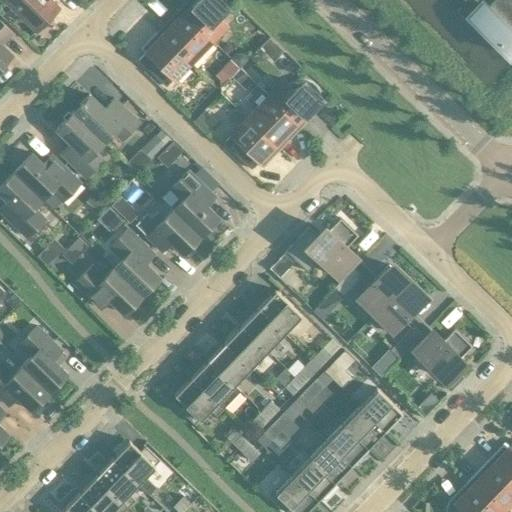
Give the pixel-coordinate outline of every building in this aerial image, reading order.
[(4,0),(36,31),(59,8),(50,0),(4,0)] [(188,0),(180,9),(211,39),(226,24),(221,19),(224,13),(226,6),(224,0),(193,0),(191,3),(188,0)] [(487,6),(473,20),(472,21),(482,31),(479,34),(493,47),(496,44),(508,56),(511,51),(511,5),(506,0),(494,0),(488,7),(487,6)] [(211,39),(180,9),(171,17),(174,20),(169,26),(166,23),(157,32),(189,62),(211,39)] [(0,68),(12,56),(3,47),(3,42),(12,33),(0,20),(0,68)] [(189,62),(157,32),(142,48),(146,51),(138,60),(166,86),(189,62)] [(269,95),(300,126),(309,117),(306,114),(311,108),(314,111),(318,106),(320,99),(319,92),(316,86),(314,84),(312,83),(307,80),(300,80),(294,81),(289,85),(284,80),(269,95)] [(89,94),(72,111),(105,142),(115,133),(123,141),(140,123),(113,98),(104,108),(89,94)] [(300,126),(269,95),(247,119),(278,149),(287,140),(284,137),(289,131),(292,134),(300,126)] [(105,142),(72,111),(56,128),(70,142),(61,152),(87,178),(103,161),(95,153),(105,142)] [(278,149),(247,119),(224,142),(251,169),(259,161),(263,164),(278,149)] [(157,133),(140,150),(150,161),(167,143),(157,133)] [(51,154),(42,163),(32,153),(14,171),(41,198),(50,189),(62,201),(80,182),(51,154)] [(170,205),(200,235),(218,216),(206,205),(215,196),(188,170),(170,188),(179,196),(170,205)] [(41,198),(14,171),(0,185),(0,193),(7,200),(0,206),(0,210),(27,236),(45,218),(33,206),(41,198)] [(85,198),(92,209),(104,201),(98,190),(85,198)] [(200,235),(170,205),(169,206),(172,209),(164,217),(157,210),(151,216),(146,212),(135,224),(162,250),(170,241),(182,253),(200,235)] [(308,227),(297,238),(285,251),(307,271),(319,259),(337,276),(356,256),(346,246),(358,235),(340,217),(320,238),(308,227)] [(154,253),(147,247),(127,227),(110,245),(122,257),(113,267),(142,295),(160,276),(145,262),(154,253)] [(48,250),(40,258),(48,265),(55,257),(48,250)] [(142,295),(113,267),(104,276),(91,264),(74,282),(101,308),(109,299),(124,313),(142,295)] [(375,313),(406,281),(388,264),(358,296),(374,313),(375,313)] [(362,275),(353,267),(334,287),(343,295),(362,275)] [(375,313),(374,313),(372,315),(390,333),(423,298),(406,281),(375,313)] [(275,289),(258,307),(283,332),(300,314),(275,289)] [(258,307),(241,325),(266,349),(283,332),(258,307)] [(422,333),(414,324),(390,348),(399,357),(422,333)] [(36,325),(27,335),(18,344),(30,355),(21,364),(49,391),(66,372),(53,359),(61,350),(36,325)] [(266,349),(241,325),(224,342),(250,367),(266,349)] [(452,388),(463,377),(452,366),(472,345),(454,328),(443,340),(433,330),(413,350),(452,388)] [(250,367),(224,342),(207,359),(233,384),(250,367)] [(329,356),(321,348),(311,359),(319,367),(329,356)] [(207,359),(191,376),(223,408),(240,391),(233,384),(207,359)] [(323,370),(331,378),(341,368),(333,360),(323,370)] [(49,391),(21,364),(12,373),(1,362),(0,362),(0,396),(8,405),(17,396),(31,409),(49,391)] [(294,376),(302,384),(312,374),(304,366),(294,376)] [(223,408),(191,376),(174,394),(184,404),(179,409),(194,424),(209,408),(216,415),(223,408)] [(302,384),(294,376),(284,386),(293,394),(302,384)] [(316,377),(306,388),(314,395),(324,385),(316,377)] [(359,405),(384,430),(402,412),(376,387),(359,405)] [(314,395),(306,388),(296,398),(304,406),(314,395)] [(424,388),(417,404),(427,408),(434,392),(424,388)] [(261,411),(269,419),(279,408),(271,400),(261,411)] [(359,405),(342,423),(368,447),(384,430),(359,405)] [(269,419),(261,411),(251,421),(259,429),(269,419)] [(283,412),(273,422),(281,430),(291,420),(283,412)] [(281,430),(273,422),(263,432),(271,440),(281,430)] [(342,423),(325,440),(351,465),(368,447),(342,423)] [(241,451),(249,443),(234,428),(226,437),(241,451)] [(112,458),(137,483),(159,460),(144,445),(139,450),(129,440),(112,458)] [(325,440),(309,457),(334,482),(351,465),(325,440)] [(259,452),(249,443),(241,451),(251,461),(259,452)] [(498,451),(489,460),(511,481),(511,444),(502,455),(498,451)] [(334,482),(309,457),(292,474),(318,499),(334,482)] [(137,483),(112,458),(95,475),(120,500),(127,507),(135,499),(128,493),(137,483)] [(499,511),(511,499),(511,481),(489,460),(480,469),(483,472),(478,477),(475,474),(467,483),(496,511),(499,511)] [(305,511),(318,499),(292,474),(270,497),(284,511),(285,511),(290,507),(295,511),(305,511)] [(108,511),(120,500),(95,475),(78,493),(98,511),(108,511)] [(496,511),(467,483),(458,492),(461,494),(456,500),(453,497),(449,502),(447,509),(447,511),(496,511)] [(98,511),(78,493),(61,511),(62,511),(98,511)] [(182,511),(190,504),(182,496),(172,506),(178,511),(182,511)]
